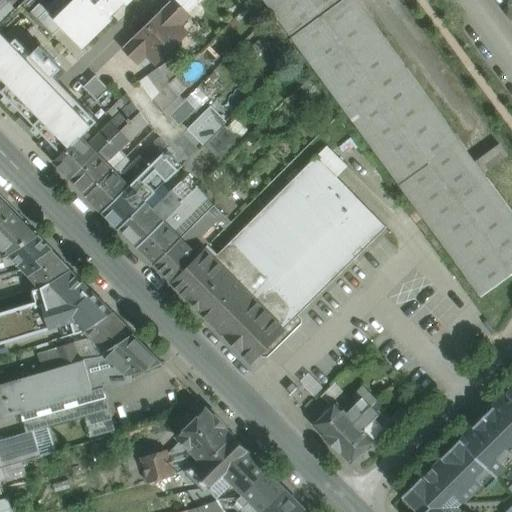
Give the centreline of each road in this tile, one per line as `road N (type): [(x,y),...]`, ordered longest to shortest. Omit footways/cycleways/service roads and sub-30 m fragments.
road 1 (residential): [(0,151),(354,509)]
road 2 (residential): [(511,354),(354,509)]
road 3 (unknown): [(7,158),(122,65)]
